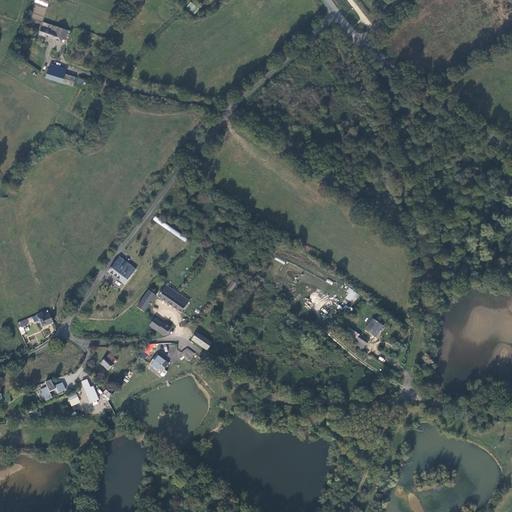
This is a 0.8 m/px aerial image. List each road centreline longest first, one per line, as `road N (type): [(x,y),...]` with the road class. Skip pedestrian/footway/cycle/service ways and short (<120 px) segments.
road 1 (unclassified): [(62,331),(87,343),(180,340),(250,388),(286,401),(408,401)]
road 2 (unclassified): [(230,110),(62,331)]
road 3 (tertiary): [(511,149),(393,67),(336,13)]
road 4 (unclassified): [(336,13),(230,110)]
road 5 (unclassified): [(230,110),(105,80)]
road 6 (track): [(395,400),(351,511)]
